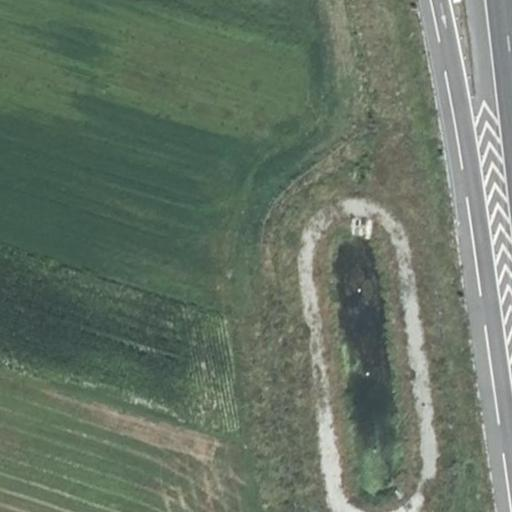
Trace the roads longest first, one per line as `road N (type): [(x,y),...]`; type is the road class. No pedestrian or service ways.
road 1 (track): [(275,511),(240,221),(259,176),(317,125),(325,87),(311,0)]
road 2 (motorway): [(436,0),(475,197),(511,466)]
